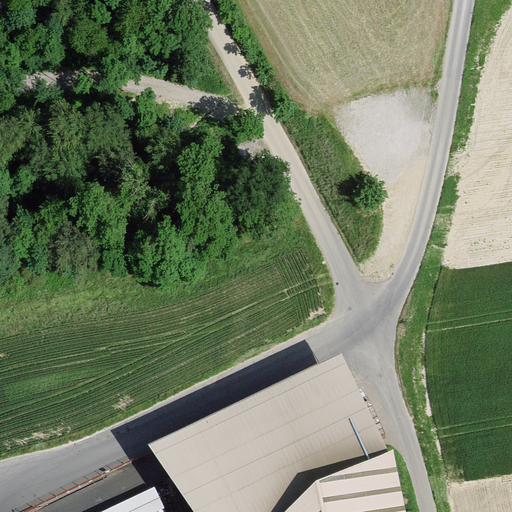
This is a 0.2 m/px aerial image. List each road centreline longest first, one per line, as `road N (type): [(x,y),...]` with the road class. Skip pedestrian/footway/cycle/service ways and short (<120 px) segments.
road 1 (unclassified): [(0,494),(104,456),(366,331)]
road 2 (unclassified): [(196,0),(268,119),(366,331)]
road 3 (unclassified): [(366,331),(401,287),(418,248),(460,0)]
road 4 (track): [(268,119),(117,86),(0,91)]
road 5 (unclassified): [(366,331),(428,511)]
